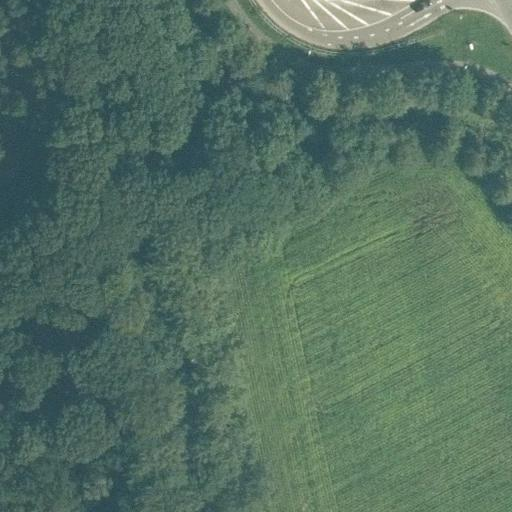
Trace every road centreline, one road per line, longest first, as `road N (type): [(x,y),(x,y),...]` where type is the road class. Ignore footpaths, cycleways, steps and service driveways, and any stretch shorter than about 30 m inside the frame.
road 1 (track): [(93,0),(137,209),(0,282)]
road 2 (track): [(137,209),(203,511)]
road 3 (tertiary): [(259,0),(291,29),(338,37),(378,32),(441,0)]
